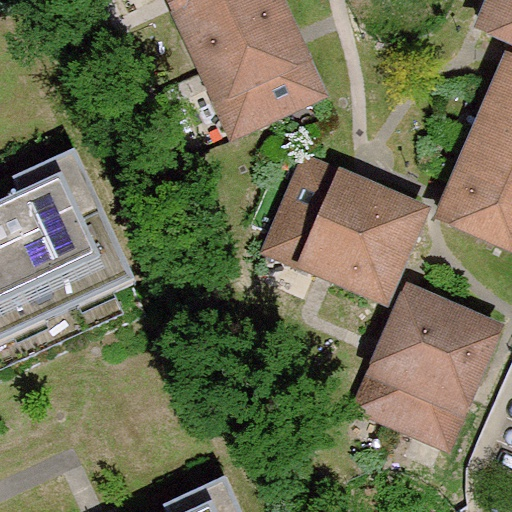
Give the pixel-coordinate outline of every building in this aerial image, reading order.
[(170,0),(233,135),(319,96),(274,0),(170,0)] [(511,0),(493,0),(482,29),(511,41),(511,0)] [(511,64),(509,63),(441,219),(511,249),(511,64)] [(0,322),(35,306),(42,321),(79,304),(72,289),(123,265),(70,149),(9,177),(17,193),(0,201),(0,322)] [(421,215),(307,165),(269,251),(384,301),(421,215)] [(35,306),(0,322),(0,341),(131,282),(123,265),(72,289),(79,304),(42,321),(35,306)] [(445,446),(495,332),(408,294),(358,408),(445,446)] [(237,511),(221,476),(159,505),(162,511),(237,511)]
